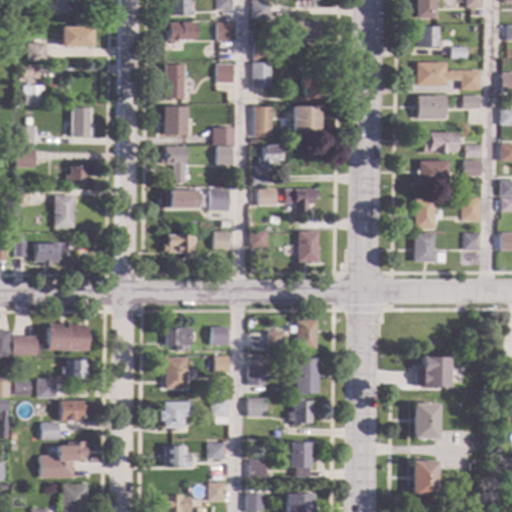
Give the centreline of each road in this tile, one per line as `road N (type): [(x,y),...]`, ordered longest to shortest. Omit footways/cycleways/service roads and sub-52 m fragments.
road 1 (tertiary): [(354,511),(364,0)]
road 2 (residential): [(127,0),(118,511)]
road 3 (residential): [(511,293),(0,294)]
